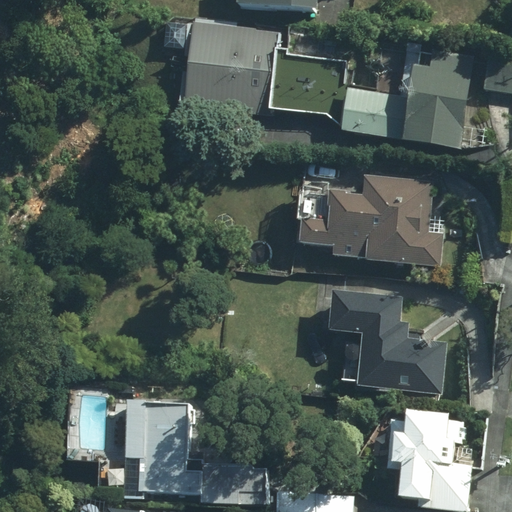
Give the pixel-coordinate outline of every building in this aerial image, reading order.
[(21,0),(0,0),(0,11),(21,13),(21,0)] [(241,0),(241,8),(328,10),(327,0),(241,0)] [(287,31),(190,23),(183,111),(279,119),(287,31)] [(511,51),(490,51),(489,93),(511,93),(511,51)] [(472,152),(475,60),(407,57),(405,96),(351,94),(349,139),(411,141),(411,150),(472,152)] [(335,212),(336,212),(335,225),(311,223),(309,247),(341,249),(340,261),(448,268),(450,236),(435,235),(438,180),(371,176),(370,197),(337,195),(336,195),(335,194),(334,193),(333,193),(331,193),(330,193),(329,193),(328,193),(326,194),(325,194),(324,195),(323,196),(322,197),(322,198),(321,199),(321,200),(320,202),(320,203),(320,204),(320,206),(321,207),(321,208),(322,209),(323,210),(324,211),(325,212),(326,212),(327,213),(329,213),(330,213),(331,213),(333,213),(334,213),(335,212)] [(410,299),(340,293),(336,333),(369,336),(364,391),(446,398),(451,344),(415,341),(416,323),(408,322),(410,299)] [(201,408),(136,405),(131,501),(274,508),(275,475),(198,472),(201,408)] [(466,422),(400,417),(393,511),(471,511),(475,465),(464,464),(466,422)]
